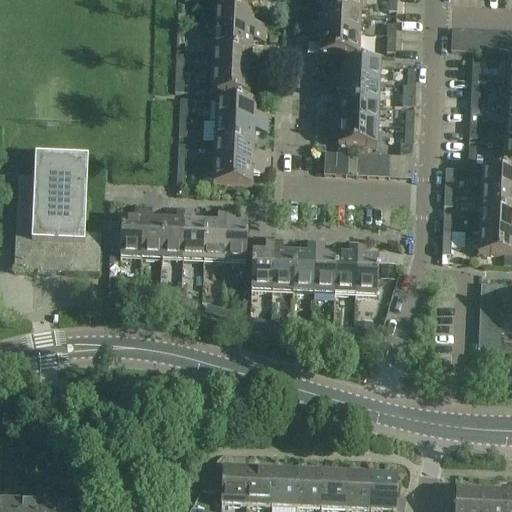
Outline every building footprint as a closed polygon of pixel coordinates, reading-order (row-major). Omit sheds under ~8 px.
[(220,0),(220,8),(259,10),(259,0),(220,0)] [(360,18),(360,0),(308,0),(308,4),(321,5),(321,17),(360,18)] [(388,0),(388,15),(396,15),(396,0),(388,0)] [(213,14),(212,36),(265,38),(265,29),(252,28),(252,16),(213,14)] [(177,17),(176,34),(186,34),(186,17),(177,17)] [(359,39),(360,18),(321,17),(320,28),(307,28),(307,37),(359,39)] [(387,28),(387,40),(395,41),(396,28),(387,28)] [(462,55),(463,33),(452,32),(451,55),(462,55)] [(463,33),(462,55),(472,56),(474,33),(463,33)] [(483,56),(484,34),(474,33),(472,56),(483,56)] [(176,34),(176,47),(185,47),(186,34),(176,34)] [(494,56),(495,34),(484,34),(483,56),(494,56)] [(504,57),(506,35),(495,34),(494,56),(504,57)] [(212,36),(212,56),(250,58),(251,46),(264,46),(265,38),(212,36)] [(319,58),(358,60),(359,39),(307,37),(307,45),(319,46),(319,58)] [(386,57),(394,57),(395,41),(387,40),(386,57)] [(212,56),(211,77),(263,79),(263,70),(250,70),(250,58),(212,56)] [(184,59),(176,58),(175,76),(183,76),(184,59)] [(379,68),(340,66),(340,79),(326,78),(326,87),(378,89),(379,68)] [(480,67),(472,67),(472,84),(480,84),(480,67)] [(175,96),(183,96),(183,76),(175,76),(175,96)] [(210,98),(248,100),(249,87),(262,88),(263,79),(211,77),(210,98)] [(407,78),(407,90),(415,91),(415,78),(407,78)] [(471,102),(479,102),(480,84),(472,84),(471,102)] [(378,110),(378,89),(326,87),(326,96),(339,97),(338,108),(378,110)] [(406,107),(414,108),(415,91),(407,90),(406,107)] [(188,103),(179,103),(178,125),(187,125),(188,103)] [(215,104),(214,126),(267,128),(267,119),(254,119),(254,106),(215,104)] [(377,131),(378,110),(338,108),(338,121),(325,120),(324,128),(377,131)] [(470,109),(470,111),(470,125),(478,126),(478,109),(470,109)] [(405,115),(405,132),(413,132),(414,115),(405,115)] [(178,125),(178,141),(187,141),(187,125),(178,125)] [(469,142),(478,142),(478,126),(470,125),(469,142)] [(214,126),(213,146),(253,148),(253,136),(266,137),(267,128),(214,126)] [(377,131),(324,128),(324,137),(337,138),(337,150),(376,152),(377,131)] [(404,148),(412,148),(413,132),(405,132),(404,148)] [(213,146),(212,168),(265,170),(265,161),(252,160),(253,148),(213,146)] [(503,169),(511,169),(511,147),(504,147),(503,169)] [(177,148),(176,166),(186,167),(186,149),(177,148)] [(468,168),(476,168),(477,151),(468,151),(468,168)] [(334,179),(335,157),(324,157),(323,178),(334,179)] [(335,157),(334,179),(345,179),(347,158),(335,157)] [(356,180),(357,158),(347,158),(345,179),(356,180)] [(357,158),(356,180),(367,180),(368,159),(357,158)] [(34,159),(34,173),(33,182),(17,181),(13,274),(98,278),(100,239),(84,238),(88,161),(34,159)] [(368,159),(367,180),(378,181),(378,159),(368,159)] [(388,181),(389,160),(378,159),(378,181),(388,181)] [(389,160),(388,181),(399,182),(400,160),(389,160)] [(400,160),(399,182),(411,182),(411,161),(400,160)] [(176,166),(175,189),(185,189),(186,167),(176,166)] [(265,170),(212,168),(211,189),(251,191),(251,177),(264,178),(265,170)] [(445,173),(444,194),(453,195),(454,173),(445,173)] [(511,175),(481,175),(480,196),(511,197),(511,175)] [(444,194),(443,211),(452,211),(453,195),(444,194)] [(511,197),(480,196),(479,217),(511,217),(511,197)] [(119,263),(140,264),(143,211),(134,211),(133,224),(121,223),(121,226),(120,243),(119,263)] [(140,264),(161,265),(163,225),(151,225),(151,212),(143,211),(140,264)] [(161,265),(182,265),(184,213),(175,213),(175,226),(163,225),(161,265)] [(182,265),(203,266),(204,227),(193,227),(193,214),(184,213),(182,265)] [(203,266),(223,267),(225,215),(217,215),(216,228),(204,227),(203,266)] [(223,267),(245,268),(246,229),(234,228),(234,216),(225,215),(223,267)] [(511,217),(479,217),(478,237),(511,238),(511,217)] [(451,219),(443,219),(442,236),(451,236),(451,219)] [(115,253),(119,253),(120,243),(121,226),(110,225),(109,265),(114,265),(115,253)] [(442,259),(450,259),(451,236),(442,236),(442,259)] [(511,238),(478,237),(478,259),(511,260),(511,238)] [(251,256),(250,295),(271,296),(273,244),(265,244),(264,257),(251,256)] [(271,296),(292,297),(293,258),(281,258),(282,245),(273,244),(271,296)] [(292,297),(312,298),(314,246),(306,246),(306,259),(293,258),(292,297)] [(312,298),(333,299),(335,260),(323,259),(324,246),(314,246),(312,298)] [(333,299),(354,300),(356,248),(348,247),(347,260),(335,260),(333,299)] [(356,248),(354,300),(376,301),(378,262),(364,261),(365,248),(356,248)] [(381,268),(380,283),(394,283),(394,268),(381,268)] [(502,300),(502,298),(502,289),(480,289),(480,300),(502,300)] [(167,306),(177,309),(180,300),(170,297),(167,306)] [(511,298),(502,298),(502,300),(501,311),(501,319),(511,319),(511,298)] [(177,309),(194,314),(197,305),(180,300),(177,309)] [(479,310),(501,311),(502,300),(480,300),(479,310)] [(204,316),(218,321),(221,312),(206,308),(204,316)] [(501,322),(501,319),(501,311),(479,310),(479,321),(501,322)] [(218,321),(243,328),(244,319),(221,312),(218,321)] [(270,325),(270,327),(267,335),(290,341),(291,331),(278,328),(279,319),(271,318),(270,325)] [(252,330),(267,335),(270,327),(270,325),(254,321),(252,330)] [(478,332),(500,333),(501,322),(479,321),(478,332)] [(290,341),(311,341),(311,332),(296,332),(291,331),(290,341)] [(311,341),(329,341),(329,332),(311,332),(311,341)] [(337,341),(354,341),(354,332),(337,332),(337,341)] [(478,343),(500,343),(500,333),(478,332),(478,343)] [(477,354),(499,354),(500,343),(478,343),(477,354)] [(477,365),(499,365),(499,354),(477,354),(477,365)] [(499,365),(477,365),(477,376),(498,377),(499,365)] [(151,487),(171,488),(171,468),(152,467),(151,487)] [(245,510),(247,474),(230,473),(222,473),(220,509),(245,510)] [(272,475),(247,474),(245,510),(270,511),(272,475)] [(270,511),(289,511),(294,511),(297,476),(272,475),(270,511)] [(294,511),(319,511),(321,477),(297,476),(294,511)] [(319,511),(344,511),(346,478),(321,477),(319,511)] [(344,511),(369,511),(371,479),(346,478),(344,511)] [(371,479),(369,511),(403,511),(405,503),(395,502),(396,480),(371,479)] [(511,511),(511,497),(455,495),(454,511),(511,511)]
